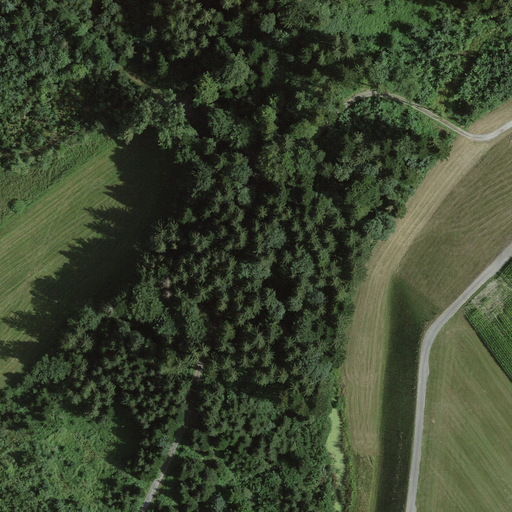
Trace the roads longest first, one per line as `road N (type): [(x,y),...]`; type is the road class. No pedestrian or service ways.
road 1 (track): [(254,141),(260,190),(198,391),(144,511)]
road 2 (track): [(410,511),(430,333),(511,249)]
road 3 (track): [(472,137),(411,102),(370,93),(254,141)]
road 4 (track): [(178,94),(147,69),(102,55),(64,60),(0,86)]
